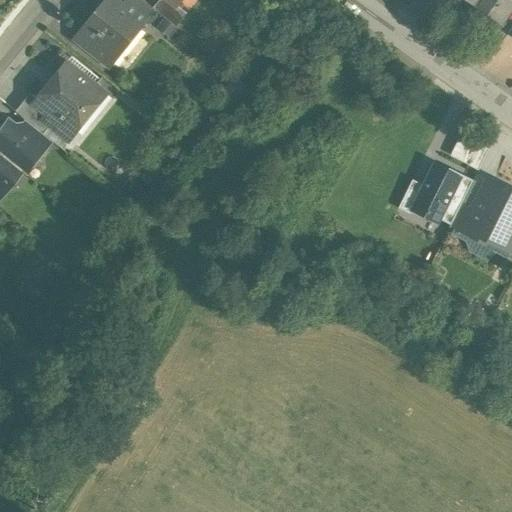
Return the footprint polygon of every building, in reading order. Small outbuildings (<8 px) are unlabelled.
[(154,8),(143,0),(126,0),(120,8),(144,26),(156,11),(154,8)] [(166,0),(160,0),(154,8),(156,11),(176,27),(187,14),(175,4),(173,5),(166,0)] [(511,0),(480,0),(476,5),(501,22),(511,5),(511,0)] [(119,10),(108,2),(78,39),(111,66),(144,26),(120,8),(119,10)] [(67,62),(37,99),(58,116),(50,125),(57,131),(65,122),(76,131),(93,110),(88,106),(101,90),(67,62)] [(37,99),(29,93),(14,112),(26,121),(42,134),(50,125),(58,116),(37,99)] [(42,134),(26,121),(19,131),(18,131),(43,151),(51,142),(42,134)] [(10,124),(4,125),(0,129),(0,154),(22,172),(31,161),(36,160),(43,151),(18,131),(19,131),(10,124)] [(480,146),(469,167),(478,171),(489,150),(480,146)] [(22,172),(0,154),(0,192),(2,194),(10,185),(9,180),(18,170),(21,173),(22,172)] [(429,214),(450,225),(460,206),(472,183),(435,164),(423,186),(409,212),(426,220),(429,214)] [(409,212),(423,186),(413,180),(398,209),(408,214),(409,212)] [(491,185),(486,197),(479,198),(472,212),(462,231),(483,242),(485,238),(507,193),(491,185)] [(511,195),(507,193),(485,238),(511,251),(511,250),(511,249),(511,195)] [(472,212),(460,206),(450,225),(462,231),(472,212)]
